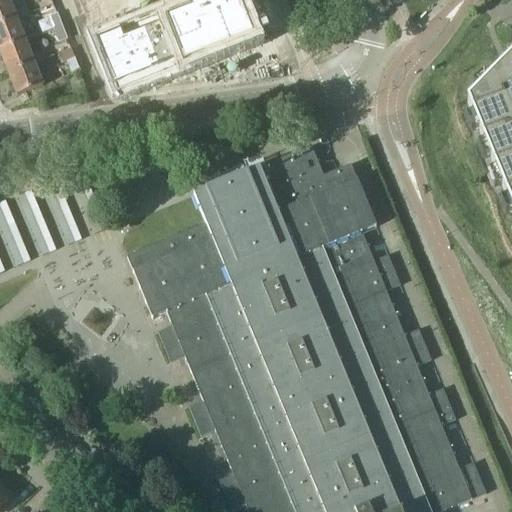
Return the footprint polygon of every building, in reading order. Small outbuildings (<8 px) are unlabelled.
[(0,26),(17,20),(8,0),(2,0),(0,1),(0,26)] [(167,15),(97,42),(107,68),(117,94),(254,41),(242,9),(238,0),(177,0),(184,17),(170,22),(167,15)] [(62,28),(57,15),(49,18),(55,31),(62,28)] [(0,52),(25,43),(17,20),(0,26),(0,52)] [(66,40),(62,28),(55,31),(59,43),(66,40)] [(34,65),(25,43),(0,52),(0,53),(9,75),(34,65)] [(498,72),(497,73),(496,73),(497,74),(477,94),(477,93),(477,94),(476,95),(467,104),(472,116),(471,116),(472,118),(473,118),(483,144),(484,146),(495,171),(494,171),(495,173),(496,173),(506,199),(507,201),(511,213),(511,57),(511,58),(505,65),(498,72)] [(67,63),(72,76),(79,73),(74,60),(67,63)] [(43,88),(34,65),(9,75),(17,98),(43,88)] [(442,511),(485,494),(473,463),(459,469),(441,426),(455,420),(442,389),(428,395),(417,367),(430,361),(418,330),(404,336),(386,291),(399,286),(387,256),(373,262),(362,233),(375,228),(350,165),(323,177),(311,147),(194,196),(206,226),(127,259),(152,320),(166,315),(173,329),(158,335),(171,366),(185,360),(203,403),(189,409),(202,440),(216,434),(234,478),(220,483),(231,511),(236,511),(246,508),(247,511),(442,511)] [(0,509),(11,499),(0,488),(0,509)]
